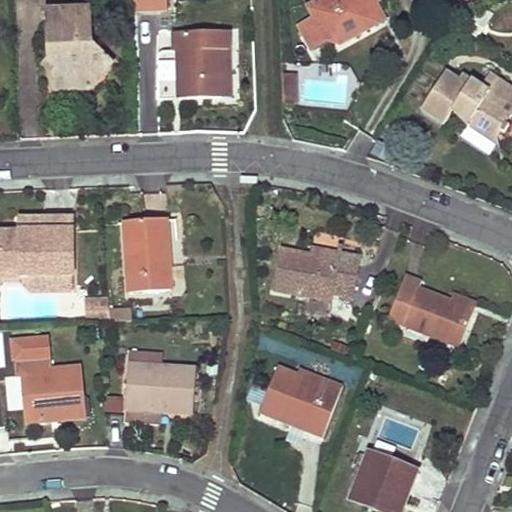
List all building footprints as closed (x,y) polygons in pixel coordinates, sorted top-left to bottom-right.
[(168,10),(167,0),(133,0),(134,11),(168,10)] [(341,44),(385,21),(376,6),(373,0),(321,0),(307,7),(314,19),(299,27),(310,49),(327,40),(341,44)] [(113,63),(92,44),(91,10),(45,12),(47,58),(56,67),(51,74),(51,90),(67,90),(84,72),(86,72),(96,81),(113,63)] [(477,38),(487,23),(475,15),(465,31),(477,38)] [(222,98),(221,51),(228,51),(228,33),(173,34),(173,52),(178,52),(178,99),(222,98)] [(229,98),(228,51),(221,51),(222,98),(229,98)] [(56,67),(47,58),(41,65),(51,74),(56,67)] [(158,98),(176,98),(176,63),(158,63),(158,98)] [(89,89),(96,81),(86,72),(84,72),(67,90),(89,89)] [(511,119),(511,116),(511,88),(490,74),(480,89),(471,83),(467,88),(445,74),(420,112),(442,126),(452,113),(467,128),(470,123),(497,140),(501,133),(503,134),(508,127),(506,125),(511,119)] [(295,96),(294,78),(282,78),(283,96),(295,96)] [(295,104),(295,96),(283,96),(283,105),(295,104)] [(497,140),(470,123),(467,128),(497,147),(497,140)] [(388,164),(394,151),(378,143),(371,155),(388,164)] [(46,234),(46,221),(19,221),(19,234),(46,234)] [(72,233),(72,221),(46,221),(46,234),(72,233)] [(172,292),(167,224),(125,227),(129,295),(172,292)] [(73,277),(72,233),(46,234),(19,234),(0,233),(0,277),(29,277),(73,277)] [(339,262),(340,255),(311,250),(310,256),(339,262)] [(354,298),(361,259),(340,255),(339,262),(310,256),(281,251),(274,291),(332,302),(334,295),(354,298)] [(73,290),(73,277),(29,277),(30,290),(73,290)] [(460,348),(474,312),(451,303),(419,291),(421,284),(405,278),(388,320),(460,348)] [(474,312),(477,306),(453,297),(451,303),(474,312)] [(109,312),(109,301),(86,302),(87,322),(110,321),(109,312)] [(132,321),(132,311),(109,312),(110,321),(110,322),(132,321)] [(87,420),(82,368),(52,371),(49,340),(12,343),(16,380),(21,380),(23,408),(25,426),(45,423),(44,412),(62,410),(63,422),(87,420)] [(161,370),(162,358),(129,356),(128,367),(161,370)] [(193,417),(196,372),(161,370),(128,367),(125,411),(161,414),(193,417)] [(325,435),(343,388),(325,381),(322,387),(299,378),(278,370),(260,415),(291,427),(293,423),(325,435)] [(322,387),(325,381),(301,372),(299,378),(322,387)] [(121,413),(122,400),(109,399),(108,412),(121,413)] [(63,422),(62,410),(44,412),(45,423),(63,422)] [(160,428),(161,414),(125,411),(124,425),(160,428)] [(325,435),(293,423),(291,427),(323,439),(325,435)] [(400,511),(407,495),(401,492),(410,471),(369,456),(351,501),(378,511),(400,511)] [(410,496),(418,475),(410,471),(401,492),(407,495),(410,496)]
